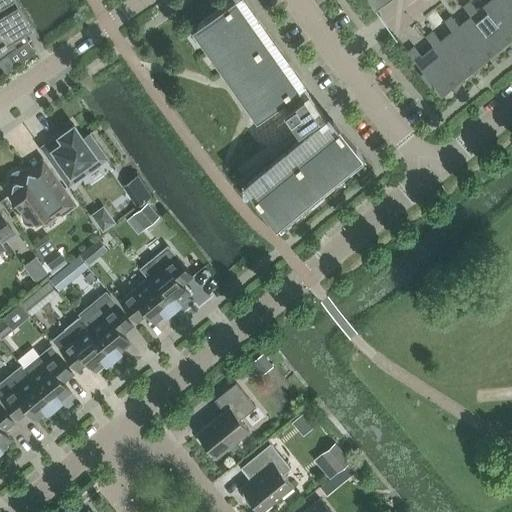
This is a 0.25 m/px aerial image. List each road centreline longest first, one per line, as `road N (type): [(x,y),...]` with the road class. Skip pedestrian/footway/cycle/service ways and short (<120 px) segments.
road 1 (residential): [(145,409),(434,175)]
road 2 (residential): [(434,175),(296,0)]
road 3 (residential): [(0,106),(152,0)]
road 4 (residential): [(224,511),(145,409)]
